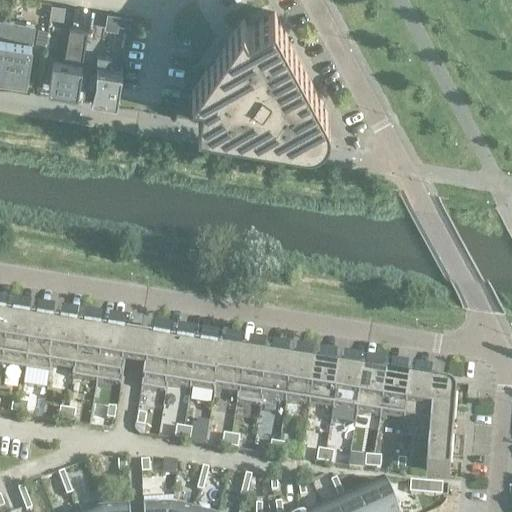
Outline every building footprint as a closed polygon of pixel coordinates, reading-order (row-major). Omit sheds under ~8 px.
[(65,7),(51,4),(49,17),(63,19),(65,7)] [(314,127),(318,122),(321,122),(322,121),(324,120),(325,120),(326,118),(327,117),(327,115),(327,114),(327,112),(327,111),(327,110),(326,109),(274,13),(248,27),(243,17),(191,91),(202,92),(197,122),(305,139),(307,139),(308,139),(309,139),(311,138),(313,137),(314,135),(315,133),(315,131),(315,129),(315,127),(314,127)] [(120,16),(118,26),(129,27),(130,18),(120,16)] [(34,26),(8,22),(0,71),(26,75),(34,26)] [(69,28),(64,61),(52,59),(48,87),(77,92),(87,31),(69,28)] [(47,31),(38,29),(36,43),(45,44),(47,31)] [(96,78),(91,96),(117,100),(122,70),(110,68),(111,58),(97,56),(96,78)] [(0,367),(2,368),(9,323),(0,321),(0,367)] [(33,326),(9,323),(2,368),(25,372),(33,326)] [(57,330),(33,326),(25,372),(50,376),(51,369),(50,369),(57,330)] [(80,334),(57,330),(50,369),(51,369),(73,372),(74,373),(80,334)] [(104,338),(80,334),(74,373),(73,372),(72,380),(97,384),(104,338)] [(128,342),(104,338),(97,384),(121,388),(128,342)] [(173,349),(148,345),(141,391),(166,395),(167,388),(173,349)] [(196,353),(173,349),(167,388),(190,391),(196,353)] [(219,357),(196,353),(190,391),(214,395),(221,354),(220,354),(219,357)] [(244,358),(221,354),(214,395),(215,395),(215,393),(237,397),(238,397),(244,358)] [(268,362),(244,358),(238,397),(237,397),(236,404),(261,408),(263,401),(262,401),(268,362)] [(292,366),(268,362),(262,401),(263,401),(285,404),(292,366)] [(315,370),(292,366),(285,404),(309,408),(315,370)] [(339,373),(315,370),(309,408),(333,412),(339,373)] [(363,377),(339,373),(333,412),(356,416),(363,377)] [(386,381),(363,377),(356,416),(380,420),(386,381)] [(410,385),(386,381),(380,420),(404,424),(410,385)] [(434,389),(410,385),(404,424),(430,428),(432,411),(434,390),(434,389)] [(449,392),(447,391),(434,389),(434,390),(432,411),(455,413),(455,403),(455,402),(455,401),(455,400),(455,399),(454,396),(452,394),(450,392),(449,392)] [(20,404),(13,402),(11,414),(18,416),(20,404)] [(28,405),(20,404),(18,416),(26,417),(28,405)] [(116,410),(108,409),(106,421),(114,422),(116,410)] [(68,411),(60,410),(58,422),(66,423),(68,411)] [(76,413),(68,411),(66,423),(74,424),(76,413)] [(455,413),(432,411),(430,428),(429,433),(453,435),(455,413)] [(146,417),(138,415),(136,427),(144,428),(146,417)] [(184,430),(176,429),(174,441),(182,442),(184,430)] [(192,431),(184,430),(182,442),(190,443),(192,431)] [(453,435),(429,433),(428,454),(451,456),(453,435)] [(231,438),(223,437),(222,448),(229,450),(231,438)] [(239,439),(231,438),(229,450),(237,451),(239,439)] [(279,446),(271,444),(269,456),(277,457),(279,446)] [(181,445),(180,455),(196,457),(197,447),(181,445)] [(287,447),(279,446),(277,457),(285,459),(287,447)] [(227,464),(242,466),(244,454),(229,452),(227,464)] [(326,453),(318,452),(316,464),(324,465),(326,453)] [(334,454),(326,453),(324,465),(332,466),(334,454)] [(451,456),(428,454),(426,476),(449,478),(451,456)] [(373,459),(365,458),(364,470),(372,471),(373,459)] [(381,460),(373,459),(372,471),(380,472),(381,460)] [(406,461),(398,460),(397,472),(405,472),(406,461)] [(126,474),(125,462),(117,463),(118,475),(126,474)] [(176,464),(164,462),(162,476),(174,478),(176,464)] [(150,475),(149,463),(141,463),(142,475),(150,475)] [(209,471),(203,469),(200,481),(206,482),(209,471)] [(68,485),(64,474),(58,476),(62,487),(68,485)] [(251,478),(245,477),(242,488),(248,489),(251,478)] [(206,482),(200,481),(197,492),(203,494),(206,482)] [(341,492),(336,481),(331,484),(336,494),(341,492)] [(418,484),(410,483),(409,495),(417,496),(418,484)] [(72,496),(68,485),(62,487),(66,498),(72,496)] [(306,498),(304,486),(298,487),(300,499),(306,498)] [(395,511),(384,486),(363,495),(370,511),(395,511)] [(248,489),(242,488),(239,499),(245,501),(248,489)] [(27,500),(23,489),(18,492),(22,503),(27,500)] [(346,503),(341,492),(336,494),(340,505),(346,503)] [(370,511),(363,495),(343,504),(346,511),(370,511)] [(30,511),(32,511),(27,500),(22,503),(25,511),(30,511)]
